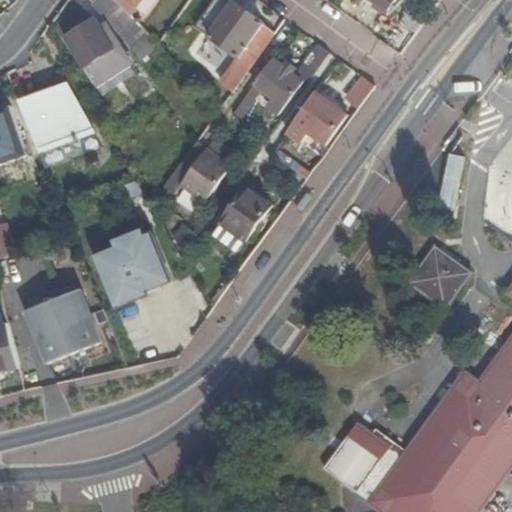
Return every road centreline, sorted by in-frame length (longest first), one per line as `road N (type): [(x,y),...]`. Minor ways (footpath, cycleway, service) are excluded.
road 1 (tertiary): [(0,473),(95,467),(191,414),(234,368),(505,0)]
road 2 (tertiary): [(475,0),(403,82),(315,219),(198,365),(125,407),(0,442)]
